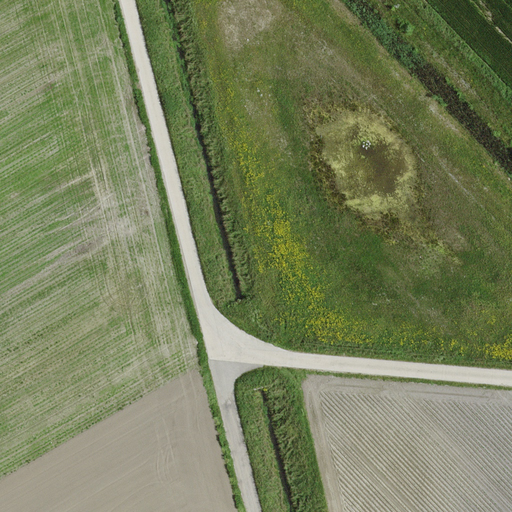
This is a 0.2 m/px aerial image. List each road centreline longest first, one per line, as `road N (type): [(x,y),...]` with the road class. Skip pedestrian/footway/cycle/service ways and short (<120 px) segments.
road 1 (track): [(254,511),(129,0)]
road 2 (track): [(511,379),(218,354)]
